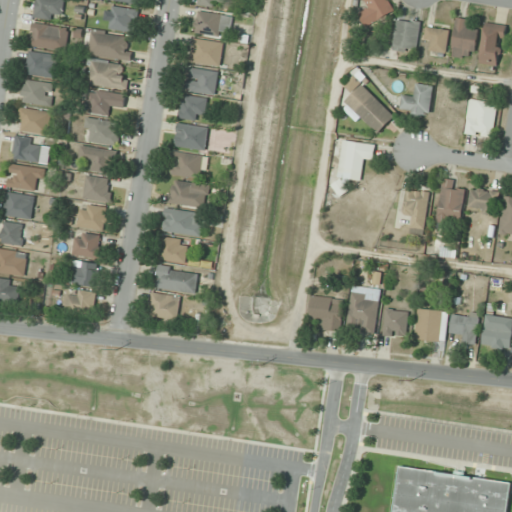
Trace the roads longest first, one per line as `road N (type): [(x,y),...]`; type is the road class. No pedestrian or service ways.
road 1 (tertiary): [(511,381),(0,328)]
road 2 (residential): [(123,341),(171,0)]
